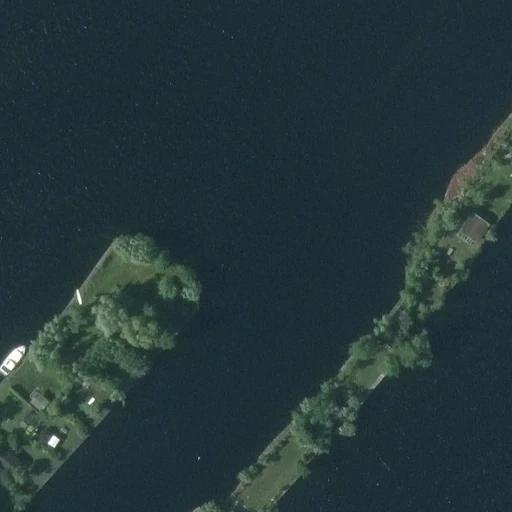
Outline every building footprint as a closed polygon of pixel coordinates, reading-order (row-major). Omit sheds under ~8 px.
[(472,212),(461,226),(479,239),(490,225),(472,212)] [(397,314),(390,323),(400,331),(407,321),(397,314)] [(68,350),(59,362),(68,370),(78,358),(68,350)] [(40,395),(31,405),(39,412),(47,402),(40,395)] [(63,395),(58,401),(64,407),(70,401),(63,395)] [(327,405),(320,414),(333,424),(340,416),(327,405)] [(30,412),(23,420),(31,427),(38,419),(30,412)] [(31,430),(28,434),(33,439),(37,436),(31,430)] [(1,444),(0,444),(0,470),(8,477),(21,463),(1,444)]
